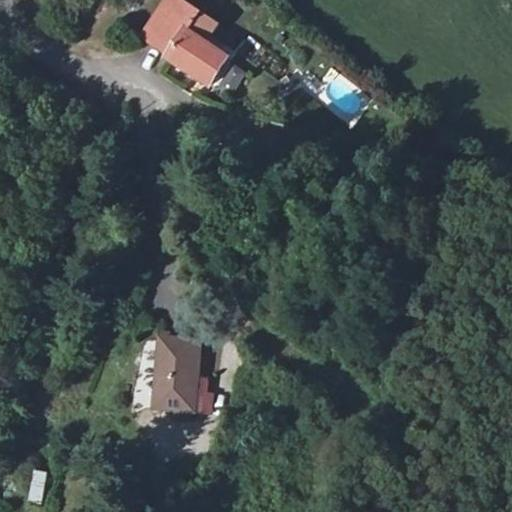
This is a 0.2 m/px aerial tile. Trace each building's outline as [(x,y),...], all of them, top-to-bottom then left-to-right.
[(166,60),(188,34),(201,15),(171,0),(169,0),(138,43),(166,60)] [(229,61),(188,34),(166,60),(211,87),(229,61)] [(246,38),(236,53),(270,73),(279,58),(246,38)] [(152,414),(211,414),(212,378),(201,378),(201,339),(153,338),(152,414)] [(32,470),(29,501),(44,503),(47,472),(32,470)]
